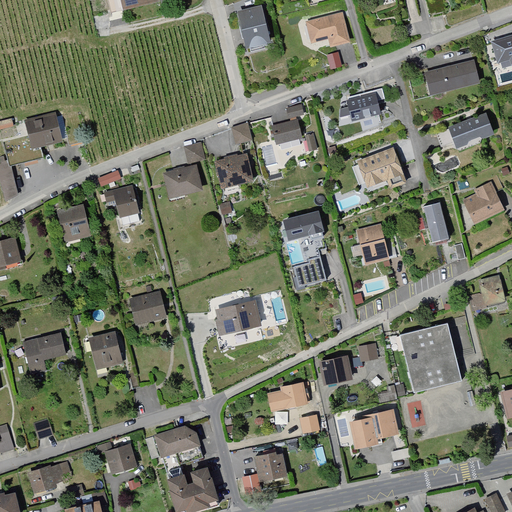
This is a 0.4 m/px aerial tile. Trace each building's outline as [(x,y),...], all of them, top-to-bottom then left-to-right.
[(157,1),(156,0),(119,0),(122,8),(157,1)] [(272,44),(261,2),(232,9),(243,51),(272,44)] [(342,11),(303,21),(309,43),(327,38),(329,47),(350,41),(342,11)] [(511,40),(493,45),(499,69),(511,65),(511,40)] [(330,68),(341,66),(338,52),(327,55),(330,68)] [(480,84),(475,63),(423,75),(428,96),(480,84)] [(350,123),(380,117),(377,103),(382,102),(380,91),(358,95),(359,98),(345,101),(347,110),(340,112),(339,120),(349,118),(350,123)] [(288,123),(270,127),(275,147),(301,141),(296,118),(302,117),(299,108),(285,111),(288,123)] [(54,114),(22,121),(26,141),(1,147),(6,170),(43,162),(40,149),(61,144),(54,114)] [(484,115),(447,130),(455,151),(492,137),(484,115)] [(246,125),(229,132),(233,147),(251,143),(246,125)] [(311,135),(304,137),(308,153),(315,151),(311,135)] [(201,146),(183,150),(187,168),(205,164),(201,146)] [(394,150),(357,163),(366,190),(386,183),(389,192),(407,186),(394,150)] [(245,156),(213,164),(219,191),(252,184),(245,156)] [(197,168),(162,175),(167,202),(203,195),(197,168)] [(117,174),(98,183),(101,189),(119,181),(117,174)] [(504,213),(491,185),(474,193),(476,196),(460,203),(472,228),(504,213)] [(138,217),(132,188),(103,194),(105,206),(114,204),(118,221),(138,217)] [(228,204),(218,206),(220,216),(230,214),(228,204)] [(448,241),(439,205),(423,209),(432,245),(448,241)] [(83,208),(56,215),(63,246),(90,239),(83,208)] [(388,260),(380,226),(355,232),(363,266),(388,260)] [(15,241),(0,244),(0,271),(21,267),(15,241)] [(460,246),(454,247),(457,264),(464,262),(460,246)] [(322,261),(290,268),(295,292),(328,284),(322,261)] [(504,305),(498,278),(478,283),(481,294),(467,298),(471,313),(504,305)] [(159,294),(128,302),(135,328),(165,320),(159,294)] [(261,328),(255,304),(212,313),(217,338),(261,328)] [(447,325),(398,337),(413,395),(462,384),(447,325)] [(113,334),(88,340),(96,374),(121,368),(113,334)] [(58,335),(22,344),(30,376),(45,372),(42,363),(64,357),(58,335)] [(377,361),(375,345),(357,348),(360,364),(377,361)] [(353,382),(347,357),(318,363),(324,388),(353,382)] [(303,384),(280,389),(284,410),(308,404),(303,384)] [(377,396),(379,406),(395,403),(393,387),(385,389),(386,395),(377,396)] [(511,418),(511,390),(500,394),(506,420),(511,418)] [(363,420),(349,424),(355,452),(381,446),(380,441),(397,437),(392,411),(362,417),(363,420)] [(316,416),(300,420),(303,434),(319,431),(316,416)] [(47,422),(32,427),(37,443),(52,438),(47,422)] [(0,456),(13,453),(5,427),(0,428),(0,442),(1,445),(0,445),(0,456)] [(206,468),(189,473),(192,484),(186,486),(180,466),(204,459),(196,433),(183,428),(153,437),(153,439),(147,441),(152,460),(160,458),(167,480),(164,481),(173,511),(202,511),(209,510),(208,505),(216,502),(206,468)] [(95,445),(97,451),(111,448),(109,441),(95,445)] [(129,446),(103,454),(111,477),(137,469),(129,446)] [(281,453),(253,458),(257,483),(285,478),(281,453)] [(49,467),(26,474),(33,498),(57,491),(56,487),(71,483),(66,466),(50,471),(49,467)] [(76,508),(63,511),(101,511),(100,509),(107,508),(103,493),(74,500),(76,508)] [(18,511),(15,494),(0,497),(0,511),(18,511)] [(502,511),(495,496),(484,501),(489,511),(502,511)]
